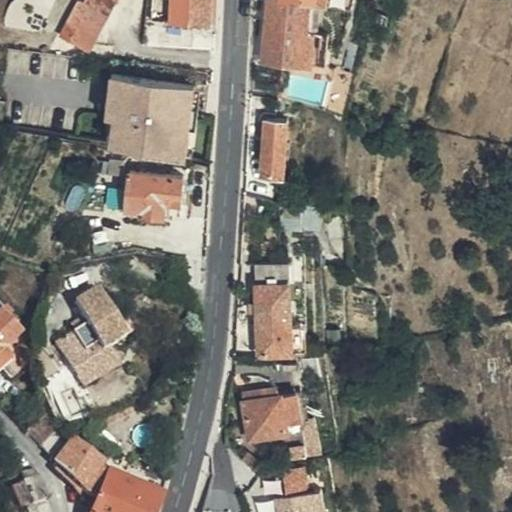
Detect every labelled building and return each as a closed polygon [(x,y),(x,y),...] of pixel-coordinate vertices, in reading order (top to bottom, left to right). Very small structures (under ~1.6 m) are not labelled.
[(81,0),(72,17),(83,23),(95,0),(94,0),(81,0)] [(83,23),(77,36),(95,45),(117,0),(95,0),(83,23)] [(217,20),(218,0),(161,0),(161,15),(181,17),(217,20)] [(280,0),(274,58),(313,61),(318,0),(280,0)] [(95,45),(77,36),(82,42),(100,51),(95,45)] [(127,114),(124,141),(189,152),(199,79),(116,68),(110,112),(117,113),(127,114)] [(127,114),(117,113),(114,140),(124,141),(127,114)] [(274,172),(294,173),(296,125),(277,124),(274,172)] [(147,211),(169,213),(170,196),(186,197),(189,170),(134,165),(130,201),(147,203),(147,211)] [(170,196),(169,213),(184,214),(186,197),(170,196)] [(294,256),(257,260),(258,276),(296,272),(294,256)] [(263,354),(299,351),(295,277),(258,279),(263,354)] [(106,348),(116,341),(129,333),(100,286),(75,302),(89,323),(56,343),(69,364),(87,352),(100,371),(115,362),(106,348)] [(0,319),(0,360),(17,346),(32,331),(19,318),(26,312),(18,304),(0,319)] [(128,361),(116,341),(106,348),(115,362),(100,371),(81,383),(85,388),(128,361)] [(12,367),(25,354),(17,346),(0,360),(0,370),(8,364),(12,367)] [(40,363),(34,346),(25,354),(12,367),(23,378),(40,363)] [(81,383),(100,371),(87,352),(69,364),(81,383)] [(287,425),(281,391),(280,388),(245,393),(251,429),(287,425)] [(306,422),(300,389),(281,391),(287,425),(306,422)] [(40,428),(51,437),(53,437),(61,433),(57,412),(40,428)] [(63,451),(83,438),(75,425),(72,427),(57,412),(61,433),(53,437),(63,451)] [(99,511),(158,511),(165,495),(122,479),(125,468),(106,461),(81,441),(60,463),(89,495),(97,496),(105,497),(99,511)] [(327,504),(323,471),(275,480),(280,511),(289,511),(288,511),(319,511),(318,506),(327,504)] [(32,505),(47,500),(38,480),(25,484),(32,505)]
